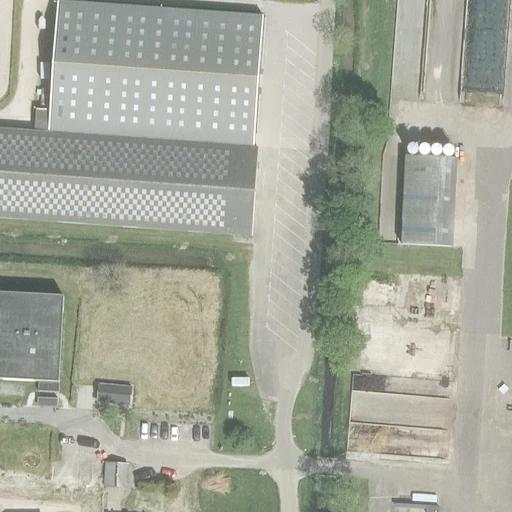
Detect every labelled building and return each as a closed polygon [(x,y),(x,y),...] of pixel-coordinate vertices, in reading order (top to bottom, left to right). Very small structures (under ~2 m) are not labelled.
[(48,119),(35,118),(34,132),(0,129),(0,217),(249,236),(256,148),(252,147),(262,16),(56,1),(48,119)] [(404,159),(399,247),(450,250),(454,161),(404,159)] [(0,379),(57,382),(57,381),(60,312),(61,312),(62,296),(0,292),(0,379)] [(389,342),(369,343),(371,363),(391,362),(389,342)] [(410,398),(411,387),(354,382),(350,423),(440,430),(443,401),(410,398)] [(98,386),(97,402),(129,405),(131,389),(98,386)] [(105,465),(104,490),(129,491),(129,466),(105,465)]
